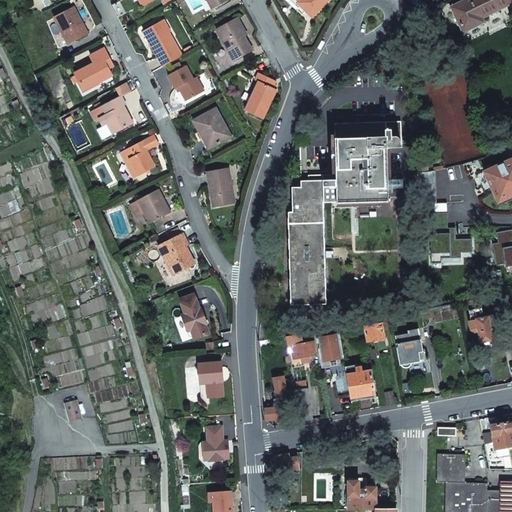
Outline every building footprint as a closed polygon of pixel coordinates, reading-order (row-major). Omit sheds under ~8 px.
[(302,3),(298,0),(289,0),(298,8),(300,6),(302,3)] [(327,0),(298,0),(302,3),(300,6),(312,17),(327,0)] [(511,0),(466,0),(451,7),(463,32),(483,22),(481,18),(511,2),(511,0)] [(68,44),(88,33),(81,21),(74,8),(55,18),(68,44)] [(244,35),(247,34),(238,18),(233,21),(242,36),(244,35)] [(171,32),(164,20),(159,23),(169,39),(172,37),(170,32),(171,32)] [(234,60),(252,50),(248,43),(244,35),(242,36),(233,21),(217,30),(234,60)] [(151,27),(144,32),(163,66),(182,55),(172,37),(169,39),(159,23),(151,27)] [(111,67),(114,66),(105,49),(90,56),(94,64),(75,73),(84,90),(112,76),(108,69),(111,67)] [(186,101),(205,91),(197,77),(193,78),(186,65),(168,75),(175,89),(179,87),(183,94),(186,101)] [(0,72),(0,73),(4,80),(8,77),(4,70),(0,72)] [(276,81),(259,73),(256,80),(259,82),(258,84),(252,97),(245,111),(263,119),(276,89),(273,88),(276,81)] [(127,82),(116,87),(121,96),(132,91),(127,82)] [(253,85),(249,96),(252,97),(258,84),(253,85)] [(114,134),(133,124),(123,106),(126,105),(123,100),(121,96),(103,106),(91,111),(95,120),(99,118),(104,126),(108,124),(114,134)] [(15,104),(19,111),(23,109),(19,101),(15,104)] [(205,114),(193,121),(203,138),(205,137),(211,148),(232,136),(216,108),(205,114)] [(386,148),(401,148),(400,121),(334,124),(335,149),(336,174),(309,175),(309,181),(302,181),(302,187),(293,187),(294,212),(289,212),(292,307),(327,306),(324,204),(388,202),(386,148)] [(108,124),(104,126),(98,129),(103,139),(114,134),(108,124)] [(149,149),(159,144),(154,135),(145,140),(149,149)] [(211,148),(205,137),(203,138),(200,139),(207,150),(211,148)] [(145,140),(121,153),(125,162),(130,159),(138,175),(156,166),(151,158),(147,150),(149,149),(145,140)] [(492,191),(498,205),(510,200),(511,198),(511,158),(483,172),(484,173),(471,179),(479,197),(492,191)] [(138,175),(130,159),(125,162),(134,178),(138,175)] [(418,161),(418,172),(426,172),(426,161),(418,161)] [(229,169),(207,173),(214,207),(224,205),(235,203),(229,169)] [(55,174),(59,182),(63,180),(60,172),(55,174)] [(138,200),(150,224),(153,222),(159,234),(167,230),(161,218),(171,213),(165,201),(159,189),(138,200)] [(145,213),(138,200),(130,204),(137,218),(145,213)] [(418,204),(419,224),(427,224),(427,214),(424,214),(424,204),(418,204)] [(73,221),(77,229),(82,227),(78,219),(73,221)] [(181,228),(167,234),(170,240),(183,233),(181,228)] [(511,229),(496,233),(498,243),(493,244),(496,265),(506,264),(506,267),(511,266),(511,229)] [(170,240),(158,246),(164,257),(167,255),(176,273),(195,264),(190,255),(186,246),(189,244),(183,233),(170,240)] [(101,274),(98,266),(93,268),(96,276),(101,274)] [(20,296),(17,287),(12,289),(15,298),(20,296)] [(184,314),(190,329),(192,329),(195,336),(195,337),(209,332),(208,327),(206,323),(207,322),(201,307),(199,307),(194,293),(180,299),(185,313),(184,314)] [(420,300),(420,311),(426,310),(433,308),(434,308),(433,299),(420,300)] [(479,331),(481,342),(487,341),(493,340),(490,329),(495,328),(493,315),(483,317),(480,299),(467,302),(470,320),(469,320),(471,329),(475,332),(479,331)] [(426,310),(427,318),(434,317),(433,308),(426,310)] [(195,336),(192,329),(190,329),(184,314),(182,314),(189,334),(195,336)] [(259,340),(259,341),(267,340),(268,322),(265,322),(266,318),(261,317),(259,340)] [(365,321),(368,341),(378,339),(388,337),(387,331),(391,330),(388,317),(365,321)] [(396,336),(401,364),(402,365),(404,366),(405,367),(407,367),(410,365),(411,363),(411,362),(415,361),(419,361),(418,351),(423,350),(419,329),(409,331),(410,334),(396,336)] [(286,336),(288,347),(292,368),(309,365),(308,358),(309,358),(309,355),(316,354),(314,342),(316,341),(315,336),(314,331),(308,332),(309,342),(302,343),(301,336),(304,335),(303,333),(286,336)] [(317,338),(322,366),(334,364),(345,362),(340,334),(317,338)] [(367,348),(369,360),(376,358),(375,350),(372,350),(371,348),(367,348)] [(199,363),(200,383),(207,382),(208,396),(223,396),(222,381),(223,381),(222,372),(222,362),(199,363)] [(347,375),(351,397),(363,395),(375,393),(371,371),(347,375)] [(283,374),(271,377),(275,394),(286,391),(283,374)] [(208,396),(207,382),(200,383),(201,397),(207,402),(209,402),(208,396)] [(295,384),(302,421),(307,420),(313,419),(309,388),(305,389),(304,383),(295,384)] [(264,394),(266,420),(285,418),(284,412),(284,407),(271,408),(270,394),(264,394)] [(81,417),(77,400),(66,403),(70,420),(76,419),(81,417)] [(494,442),(495,449),(511,445),(511,421),(491,425),(492,432),(483,433),(485,443),(494,442)] [(208,443),(210,460),(210,462),(225,460),(225,459),(229,458),(229,450),(228,441),(223,441),(222,427),(207,428),(208,443)] [(438,427),(438,436),(456,436),(456,432),(456,428),(438,427)] [(203,461),(210,460),(208,443),(203,443),(204,444),(201,444),(200,447),(200,458),(203,461)] [(511,511),(511,480),(502,480),(501,490),(487,490),(487,483),(465,482),(465,454),(437,453),(437,482),(446,482),(444,511),(511,511)] [(269,465),(270,471),(284,468),(285,471),(299,469),(297,458),(290,460),(289,454),(275,457),(269,465)] [(349,481),(349,509),(376,509),(376,487),(359,487),(359,481),(349,481)] [(231,511),(231,505),(230,492),(207,494),(208,502),(212,502),(212,511),(231,511)]
